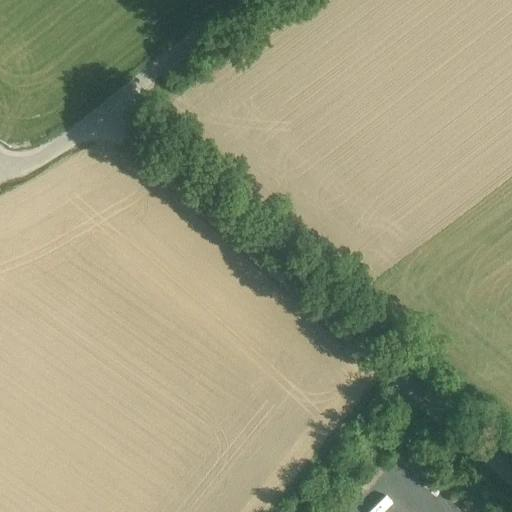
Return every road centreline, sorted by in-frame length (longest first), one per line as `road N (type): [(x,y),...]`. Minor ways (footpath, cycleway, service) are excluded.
road 1 (unclassified): [(511,473),(106,118)]
road 2 (unclassified): [(106,118),(244,0)]
